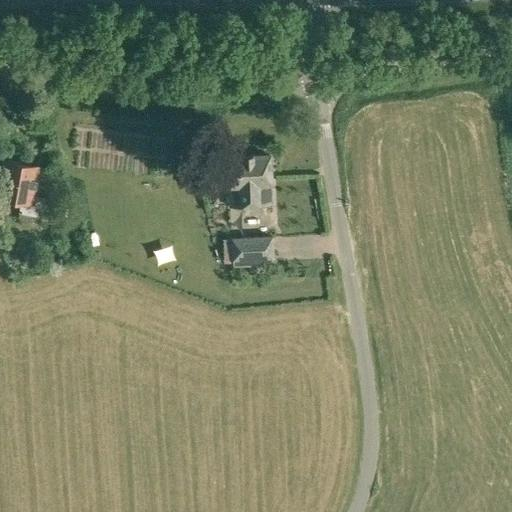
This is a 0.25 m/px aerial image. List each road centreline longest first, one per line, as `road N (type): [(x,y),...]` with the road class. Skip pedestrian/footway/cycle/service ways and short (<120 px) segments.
road 1 (unclassified): [(357,511),(370,437),(364,359),(312,79)]
road 2 (unclassified): [(312,79),(173,85),(0,69)]
road 3 (unclassified): [(312,79),(511,53)]
